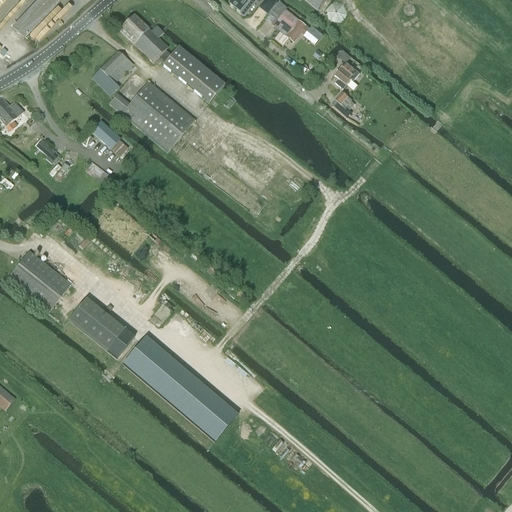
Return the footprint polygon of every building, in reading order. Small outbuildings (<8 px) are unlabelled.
[(40,0),(12,30),(23,41),(61,0),(40,0)] [(232,0),(228,5),(236,11),(244,17),(244,18),(258,0),(232,0)] [(273,0),(264,0),(258,8),(267,15),(277,3),(273,0)] [(302,0),(318,13),(328,0),(302,0)] [(331,2),(324,11),(328,22),(339,23),(346,14),(342,4),(331,2)] [(267,28),(274,33),(277,30),(279,32),(294,44),(301,35),(304,37),(310,30),(286,11),(287,10),(280,3),(279,4),(278,4),(269,16),(277,22),(275,25),(272,23),(267,28)] [(134,17),(120,32),(153,65),(158,59),(165,52),(167,50),(157,40),(163,34),(161,32),(156,28),(151,34),(134,17)] [(165,52),(158,59),(164,64),(163,66),(209,104),(221,90),(225,86),(178,48),(171,57),(165,52)] [(342,51),(334,60),(335,60),(336,61),(338,59),(344,64),(350,59),(350,58),(342,51)] [(133,66),(117,53),(92,79),(110,98),(119,89),(114,85),(133,66)] [(343,91),(351,82),(353,83),(360,75),(356,72),(356,73),(346,66),(343,70),(342,69),(335,78),(338,80),(334,85),(343,91)] [(167,155),(195,122),(148,83),(130,106),(117,96),(109,106),(167,155)] [(347,118),(351,113),(349,112),(355,105),(351,102),(352,101),(342,92),(335,100),(331,105),(341,114),(347,118)] [(0,98),(0,121),(5,129),(6,128),(9,132),(15,127),(12,124),(23,114),(15,105),(10,109),(1,98),(0,98)] [(111,152),(121,140),(101,123),(91,134),(111,152)] [(58,159),(59,157),(41,141),(35,148),(47,158),(45,160),(51,166),(52,166),(54,168),(60,161),(58,159)] [(85,171),(104,186),(110,178),(91,163),(85,171)] [(268,206),(219,168),(207,184),(256,222),(268,206)] [(0,184),(9,192),(13,188),(0,177),(0,184)] [(49,313),(70,287),(73,284),(67,278),(64,282),(28,253),(7,280),(49,313)] [(68,323),(106,354),(124,331),(85,301),(68,323)] [(158,329),(174,310),(164,302),(151,319),(152,319),(149,322),(158,329)] [(145,339),(122,366),(214,444),(237,417),(145,339)]
